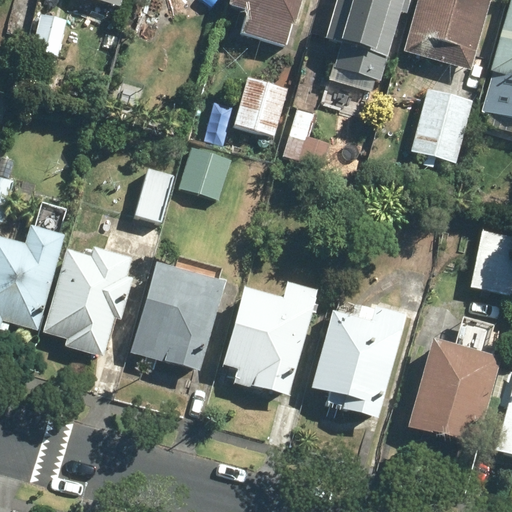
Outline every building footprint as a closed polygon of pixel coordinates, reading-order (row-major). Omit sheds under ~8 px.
[(36,0),(15,0),(6,33),(27,39),(36,0)] [(85,0),(119,9),(121,0),(85,0)] [(184,1),(179,0),(153,0),(151,17),(181,21),(184,1)] [(232,0),(231,7),(248,12),(242,34),(286,46),(293,24),(294,25),(301,0),(232,0)] [(339,0),(327,40),(343,45),(337,68),(331,66),(327,79),(372,91),(375,80),(381,82),(403,0),(339,0)] [(420,0),(406,53),(471,70),(489,0),(420,0)] [(511,0),(482,114),(511,122),(511,0)] [(67,22),(42,16),(34,51),(57,56),(57,55),(72,58),(77,39),(64,36),(67,22)] [(287,91),(248,80),(235,127),(274,138),(287,91)] [(136,118),(144,88),(120,82),(111,111),(136,118)] [(471,104),(428,92),(411,151),(455,163),(471,104)] [(316,116),(298,110),(285,157),(324,168),(331,146),(309,140),(316,116)] [(229,162),(192,152),(181,189),(219,200),(229,162)] [(168,180),(141,173),(128,220),(155,227),(168,180)] [(0,220),(12,180),(0,176),(0,220)] [(0,241),(0,323),(1,321),(39,332),(64,241),(31,232),(26,249),(0,241)] [(511,243),(493,240),(481,301),(511,307),(511,243)] [(93,262),(68,256),(46,334),(67,340),(65,348),(100,357),(111,318),(120,321),(132,274),(128,273),(131,263),(96,253),(93,262)] [(236,381),(287,396),(315,295),(289,287),(284,304),(263,298),(275,258),(257,253),(226,366),(239,370),(236,381)] [(223,287),(158,269),(134,354),(199,372),(223,287)] [(337,306),(314,390),(349,400),(345,411),(377,421),(405,319),(378,311),(376,316),(337,306)] [(434,344),(410,429),(477,447),(501,360),(486,356),(493,329),(462,320),(454,350),(434,344)] [(509,408),(497,453),(511,456),(511,374),(501,371),(492,403),(509,408)]
